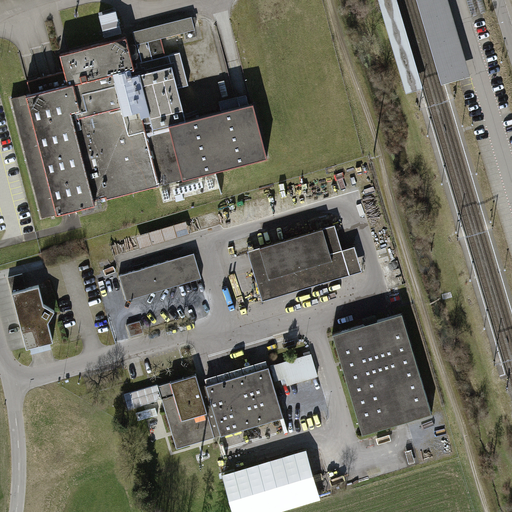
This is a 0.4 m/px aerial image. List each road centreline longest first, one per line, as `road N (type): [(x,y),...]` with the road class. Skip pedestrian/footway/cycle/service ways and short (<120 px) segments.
road 1 (track): [(330,0),(470,456)]
road 2 (unclassified): [(17,511),(19,439),(0,341)]
road 3 (unknown): [(304,303),(352,446)]
